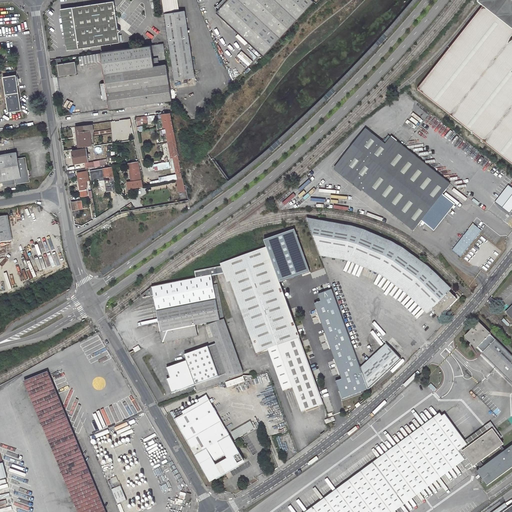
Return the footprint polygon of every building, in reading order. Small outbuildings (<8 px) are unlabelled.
[(177,0),(164,0),(166,10),(179,8),(177,0)] [(313,0),(226,0),(219,8),(265,52),(313,0)] [(511,0),(479,0),(484,4),(444,54),(439,61),(418,87),(511,161),(511,0)] [(114,1),(61,9),(67,50),(120,42),(119,33),(121,30),(118,28),(114,1)] [(186,9),(166,12),(176,77),(195,74),(186,9)] [(152,45),(153,53),(165,51),(163,43),(152,45)] [(108,99),(110,109),(172,100),(167,64),(159,65),(154,66),(153,58),(153,53),(152,45),(101,52),(106,83),(108,99)] [(101,53),(80,56),(81,64),(102,61),(101,53)] [(60,76),(77,73),(75,61),(58,64),(60,76)] [(19,74),(5,76),(11,112),(25,110),(19,74)] [(163,112),(166,126),(167,125),(168,130),(169,130),(170,131),(175,131),(171,111),(163,112)] [(137,123),(149,121),(149,119),(150,119),(150,113),(136,116),(137,123)] [(93,140),(92,129),(94,129),(94,123),(77,126),(80,146),(96,143),(95,139),(93,140)] [(451,184),(397,141),(392,137),(386,144),(366,129),(335,168),(414,230),(421,222),(434,232),(454,205),(443,194),(451,184)] [(168,133),(170,142),(172,141),(174,150),(178,150),(175,131),(170,131),(170,133),(168,133)] [(88,147),(74,149),(76,162),(90,159),(88,147)] [(184,175),(178,150),(174,150),(179,176),(184,175)] [(0,189),(17,186),(17,184),(31,181),(26,158),(19,159),(18,153),(0,155),(0,189)] [(140,160),(139,159),(130,160),(133,179),(134,185),(144,183),(143,178),(144,177),(141,165),(140,160)] [(171,165),(170,159),(155,161),(156,167),(171,165)] [(105,168),(109,189),(109,191),(119,189),(117,180),(118,179),(118,175),(116,175),(114,165),(105,168)] [(89,170),(79,172),(83,195),(90,194),(87,177),(90,176),(89,170)] [(323,173),(313,183),(320,191),(331,180),(323,173)] [(511,210),(511,188),(508,185),(495,202),(510,213),(511,210)] [(74,202),(76,209),(76,211),(77,215),(83,214),(82,209),(86,208),(84,200),(74,202)] [(0,217),(0,243),(15,241),(10,216),(0,217)] [(369,255),(379,260),(390,267),(401,274),(411,282),(418,289),(435,306),(433,308),(442,316),(462,296),(458,293),(456,295),(431,270),(421,262),(416,257),(412,254),(408,252),(399,246),(389,241),(379,236),(370,232),(361,230),(349,227),(341,226),(335,225),(327,224),(312,223),(310,223),(318,246),(335,247),(345,249),(356,251),(369,255)] [(473,224),(452,250),(460,256),(481,231),(473,224)] [(268,245),(281,282),(312,270),(296,228),(266,239),(268,245)] [(326,403),(281,282),(268,245),(225,261),(226,265),(228,271),(257,352),(270,347),(286,390),(295,387),(304,411),(326,403)] [(381,271),(388,276),(389,276),(397,282),(402,286),(429,312),(433,308),(435,306),(418,289),(411,282),(401,274),(390,267),(379,260),(369,255),(356,251),(345,249),(335,247),(318,246),(322,255),(330,256),(343,258),(351,260),(359,262),(369,265),(376,269),(381,271)] [(228,271),(226,265),(197,271),(198,277),(213,274),(228,271)] [(226,319),(219,283),(215,284),(213,274),(198,277),(154,286),(140,297),(140,299),(155,296),(164,342),(199,335),(197,324),(226,319)] [(218,344),(186,355),(188,360),(168,368),(170,375),(172,375),(173,378),(168,379),(173,394),(197,385),(199,391),(231,380),(230,377),(245,372),(226,319),(212,324),(218,344)] [(511,354),(479,323),(466,336),(511,381),(511,354)] [(371,389),(404,359),(389,343),(363,367),(371,389)] [(106,511),(51,379),(28,388),(79,511),(106,511)] [(81,412),(94,435),(98,432),(101,431),(106,442),(105,443),(140,508),(166,493),(136,438),(134,439),(132,434),(133,434),(130,427),(128,428),(110,395),(81,412)] [(211,400),(176,420),(212,480),(247,460),(211,400)] [(441,414),(307,511),(395,511),(464,462),(466,460),(459,451),(468,444),(446,415),(444,417),(441,414)] [(235,438),(242,435),(239,429),(232,432),(235,438)] [(501,446),(503,445),(500,440),(492,431),(466,450),(466,455),(468,459),(466,460),(464,462),(469,470),(477,464),(478,463),(500,447),(501,446)] [(488,487),(511,468),(511,446),(505,451),(501,446),(500,447),(503,453),(483,469),(478,463),(477,464),(481,470),(477,472),(488,487)] [(506,502),(492,511),(503,511),(510,507),(506,502)]
